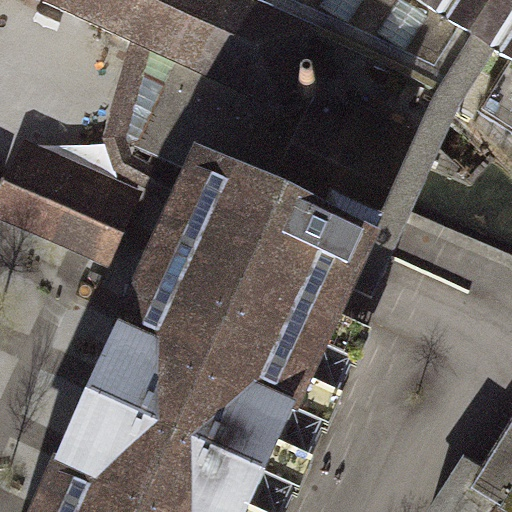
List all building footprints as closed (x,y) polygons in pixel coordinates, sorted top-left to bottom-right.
[(0,0),(40,0),(189,63),(148,154),(335,234),(344,213),(386,230),(427,137),(352,104),(353,96),(352,89),(348,81),(342,72),(334,65),(324,60),(312,55),(324,23),(270,0),(0,0)] [(455,77),(475,41),(411,0),(270,0),(324,23),(455,77)] [(511,0),(411,0),(475,41),(511,64),(511,67),(487,114),(511,130),(511,0)] [(128,198),(31,156),(6,213),(103,255),(128,198)] [(195,175),(51,511),(266,511),(386,230),(344,213),(335,234),(195,175)] [(470,469),(445,511),(511,511),(511,442),(490,480),(470,469)]
